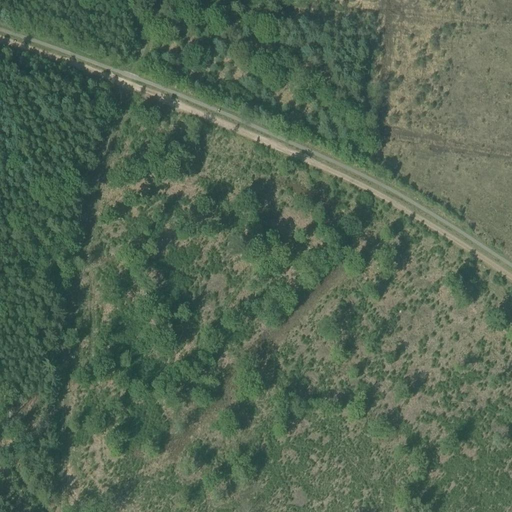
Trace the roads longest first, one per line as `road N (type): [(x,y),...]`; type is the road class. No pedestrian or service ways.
road 1 (track): [(126,85),(58,274),(46,511)]
road 2 (track): [(126,85),(283,146),(431,224),(511,281)]
road 3 (track): [(0,38),(126,85)]
